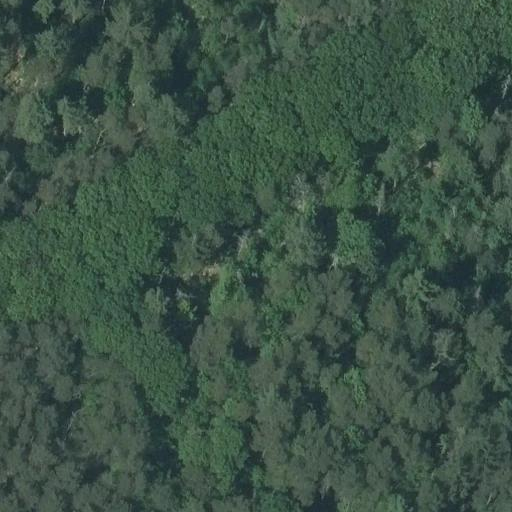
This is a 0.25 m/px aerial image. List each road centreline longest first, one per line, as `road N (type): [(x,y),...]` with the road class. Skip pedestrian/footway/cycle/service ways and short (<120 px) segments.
road 1 (track): [(478,0),(49,235),(0,231)]
road 2 (track): [(0,256),(239,511)]
